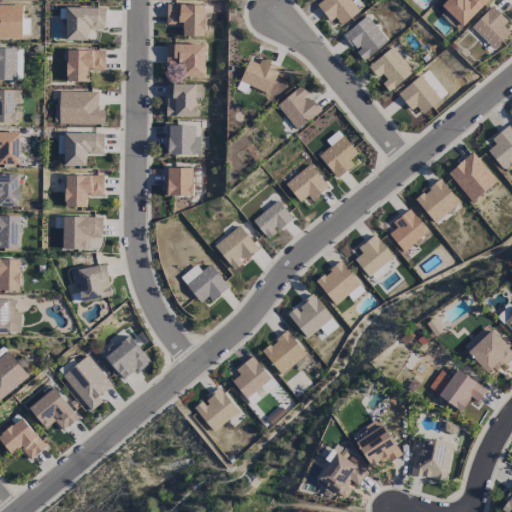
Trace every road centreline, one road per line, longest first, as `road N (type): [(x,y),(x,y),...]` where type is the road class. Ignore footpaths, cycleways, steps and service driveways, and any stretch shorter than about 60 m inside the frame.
road 1 (residential): [(19,511),(214,350),(288,262),(511,80)]
road 2 (residential): [(142,0),(133,222),(139,283),(158,330),(191,370)]
road 3 (residential): [(270,16),(317,56),(411,162)]
